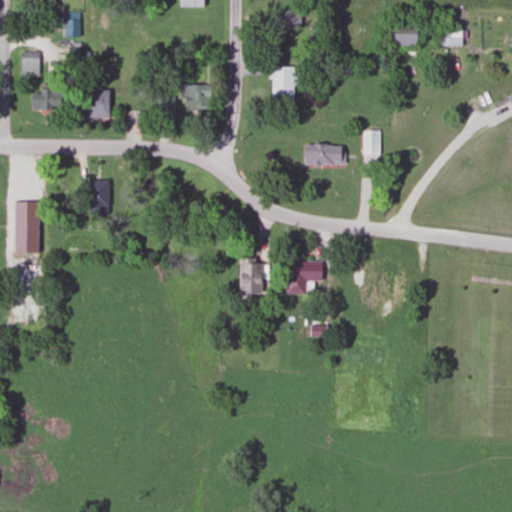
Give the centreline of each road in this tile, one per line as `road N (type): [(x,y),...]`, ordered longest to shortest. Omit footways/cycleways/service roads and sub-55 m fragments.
road 1 (residential): [(511,244),(296,218),(180,151),(0,144)]
road 2 (residential): [(215,166),(232,109),(232,0)]
road 3 (residential): [(4,145),(6,0)]
